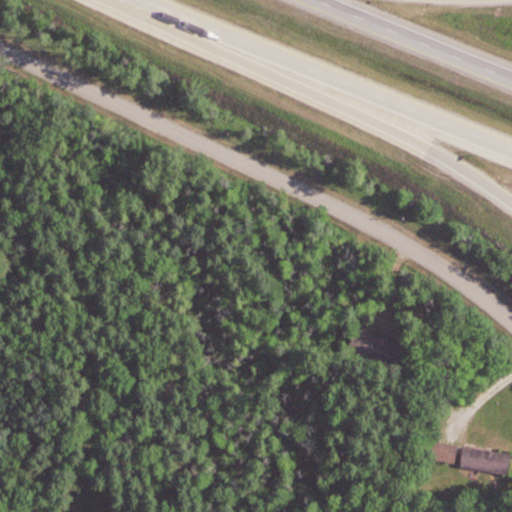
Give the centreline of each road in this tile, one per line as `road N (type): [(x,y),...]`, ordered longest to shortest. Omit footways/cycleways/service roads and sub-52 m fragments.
road 1 (residential): [(511,318),(397,236),(0,46)]
road 2 (motorway): [(143,0),(511,150)]
road 3 (motorway): [(218,32),(511,203)]
road 4 (motorway): [(511,78),(319,0)]
